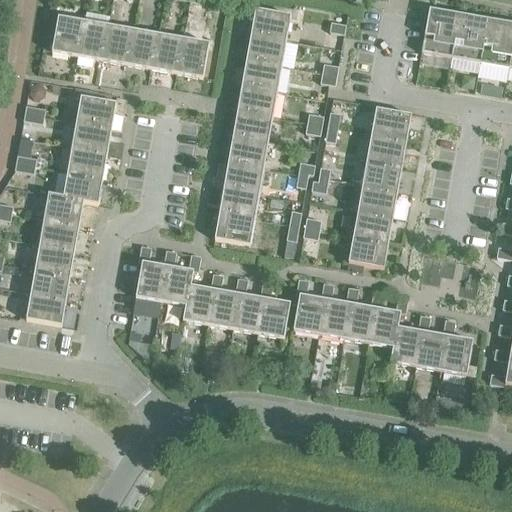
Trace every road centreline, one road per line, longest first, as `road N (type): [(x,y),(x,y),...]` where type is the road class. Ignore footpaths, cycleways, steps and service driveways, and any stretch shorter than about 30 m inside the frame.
road 1 (tertiary): [(511,456),(239,408),(170,427)]
road 2 (residential): [(90,369),(113,238),(151,210),(168,101)]
road 3 (residential): [(394,20),(383,92),(473,108)]
road 4 (residential): [(473,108),(453,245)]
